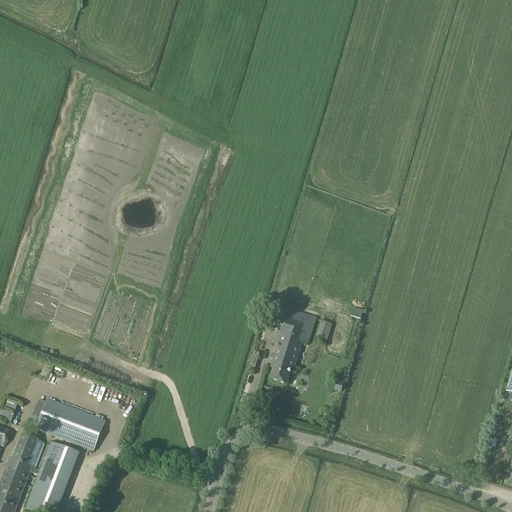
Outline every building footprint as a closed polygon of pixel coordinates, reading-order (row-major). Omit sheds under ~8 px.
[(353,308),(350,316),(361,319),(363,311),(353,308)] [(275,364),(270,379),(287,384),(291,370),(293,370),(302,343),(307,344),(314,320),(315,318),(284,309),(283,311),(276,335),(281,337),(273,364),(275,364)] [(322,323),(315,343),(325,346),(331,326),(322,323)] [(260,354),(254,352),(249,367),(255,369),(260,354)] [(336,383),(334,389),(341,392),(343,385),(336,383)] [(47,399),(45,403),(39,400),(29,424),(36,427),(35,429),(93,451),(104,421),(47,399)] [(0,426),(0,445),(3,447),(8,442),(10,437),(9,430),(0,426)] [(0,511),(14,511),(29,473),(30,469),(31,467),(35,469),(44,443),(23,435),(13,460),(10,459),(0,486),(0,487),(1,489),(0,491),(0,511)] [(38,476),(26,509),(34,511),(56,511),(79,453),(51,443),(40,472),(30,469),(29,473),(38,476)]
